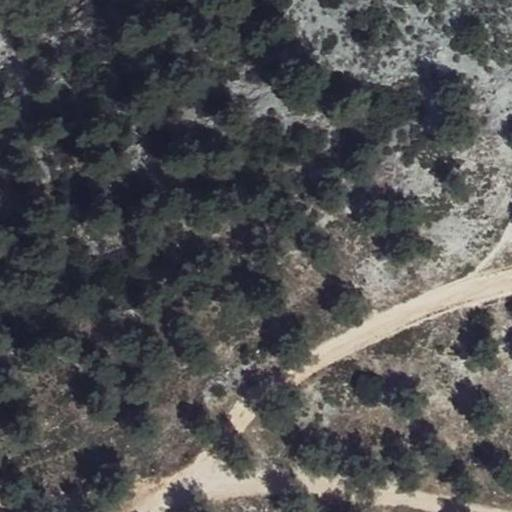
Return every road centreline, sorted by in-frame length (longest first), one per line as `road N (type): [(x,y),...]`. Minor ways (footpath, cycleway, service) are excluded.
road 1 (track): [(511,282),(410,313),(327,355),(134,511)]
road 2 (track): [(87,511),(237,478),(312,479),(467,511)]
